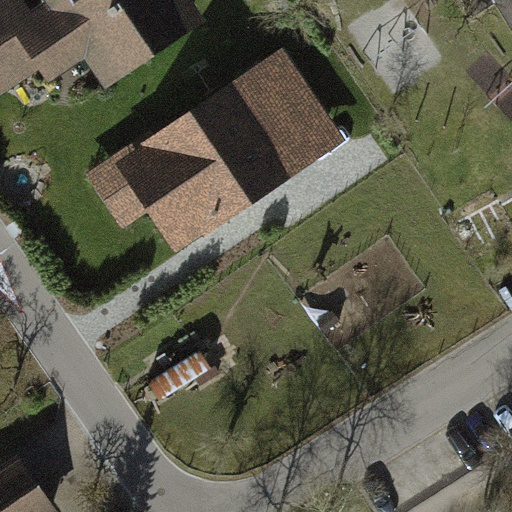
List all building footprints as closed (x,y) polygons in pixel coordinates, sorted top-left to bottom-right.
[(14,26),(30,15),(19,0),(1,0),(0,1),(0,89),(40,63),(14,26)] [(91,52),(55,0),(52,0),(30,15),(14,26),(40,63),(50,80),(91,52)] [(190,0),(55,0),(91,52),(108,80),(202,17),(190,0)] [(511,0),(501,0),(511,16),(511,0)] [(122,160),(180,246),(343,136),(285,51),(122,160)] [(0,511),(54,511),(55,511),(18,456),(0,468),(0,511)]
